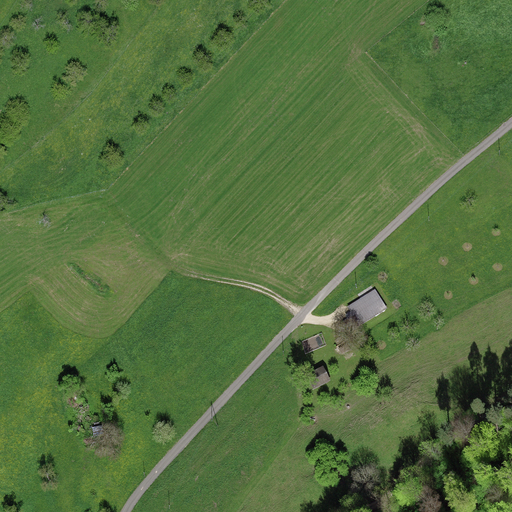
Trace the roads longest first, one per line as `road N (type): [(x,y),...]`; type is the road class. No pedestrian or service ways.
road 1 (track): [(511,407),(452,434),(384,499),(359,511)]
road 2 (track): [(301,314),(255,286),(192,277),(158,258)]
